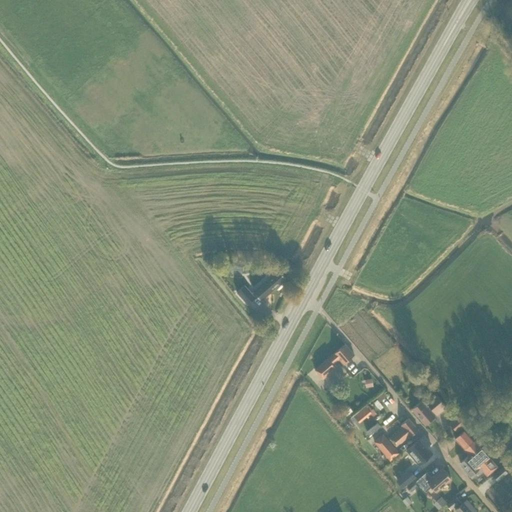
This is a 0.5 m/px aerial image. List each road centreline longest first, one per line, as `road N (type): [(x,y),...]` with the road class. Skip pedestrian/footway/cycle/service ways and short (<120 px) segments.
road 1 (primary): [(188,511),(456,22)]
road 2 (residential): [(493,511),(400,403)]
